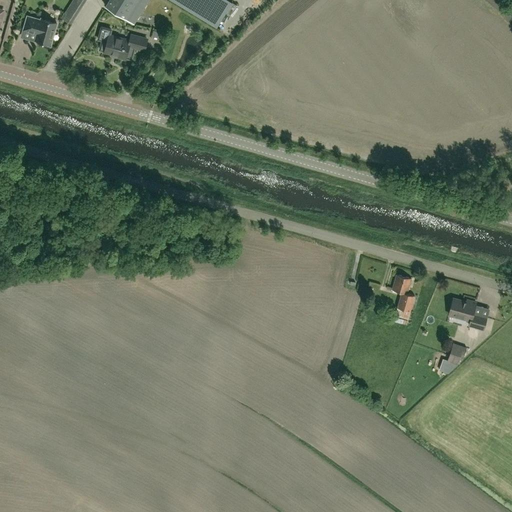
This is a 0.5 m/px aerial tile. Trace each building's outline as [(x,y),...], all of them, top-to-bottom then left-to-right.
[(86,0),(73,0),(62,19),(71,24),(86,0)] [(134,24),(149,0),(109,0),(105,6),(134,24)] [(182,0),(182,1),(196,10),(202,0),(182,0)] [(43,43),(50,45),(57,22),(41,18),(41,19),(27,16),(24,29),(37,33),(35,40),(44,42),(43,43)] [(144,50),(147,39),(131,34),(129,40),(113,36),(115,30),(102,27),(98,39),(102,40),(100,49),(104,51),(117,55),(116,56),(125,59),(128,46),(144,50)] [(160,51),(165,38),(155,34),(150,47),(160,51)] [(64,69),(68,80),(79,77),(75,65),(64,69)] [(411,278),(396,274),(392,289),(401,292),(397,307),(410,311),(414,295),(407,293),(411,278)] [(488,318),(472,314),(475,302),(467,300),(466,302),(453,298),(448,314),(472,321),(470,326),(485,330),(488,318)] [(475,310),(487,313),(489,305),(476,302),(475,310)] [(464,353),(451,349),(447,361),(457,365),(459,359),(462,360),(464,353)]
